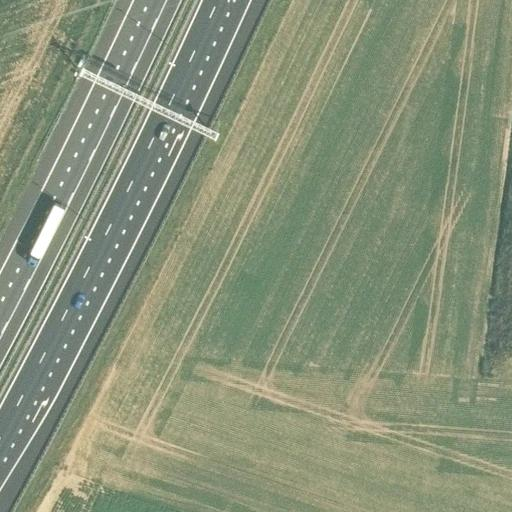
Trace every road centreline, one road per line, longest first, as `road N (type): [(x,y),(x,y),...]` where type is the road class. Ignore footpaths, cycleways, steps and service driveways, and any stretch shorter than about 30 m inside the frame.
road 1 (motorway): [(0,441),(148,154),(217,0)]
road 2 (motorway): [(163,0),(0,334)]
